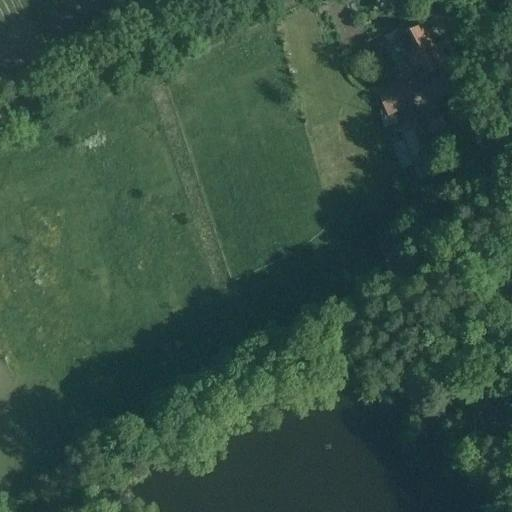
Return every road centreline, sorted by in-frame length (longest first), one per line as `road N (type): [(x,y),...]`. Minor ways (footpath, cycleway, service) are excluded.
road 1 (unclassified): [(0,118),(249,0)]
road 2 (unclassified): [(445,0),(470,52),(511,108)]
